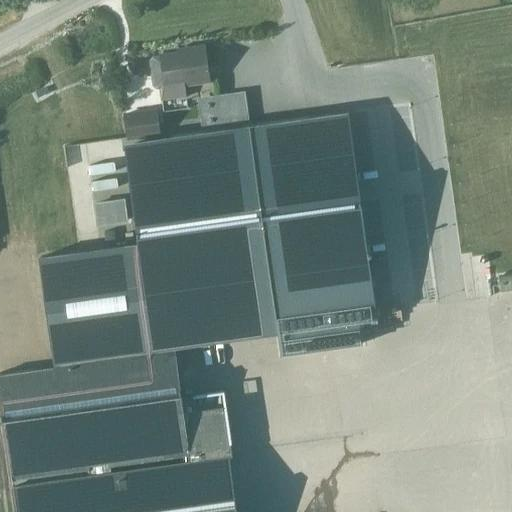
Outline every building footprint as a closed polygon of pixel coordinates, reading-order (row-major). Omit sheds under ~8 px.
[(209,81),(204,47),(204,45),(176,48),(176,51),(160,53),(160,55),(152,56),(149,60),(152,85),(157,89),(165,88),(209,81)] [(128,139),(159,134),(156,111),(124,115),(128,139)] [(138,244),(39,258),(54,367),(173,349),(173,346),(174,346),(276,332),(279,355),(359,344),(356,321),(379,317),(350,114),(304,120),(125,145),(124,145),(138,244)] [(124,200),(93,205),(96,227),(127,223),(124,200)] [(482,295),(469,296),(470,314),(483,313),(482,295)] [(54,367),(0,374),(0,410),(9,475),(83,464),(89,476),(11,486),(14,511),(236,511),(229,457),(232,456),(223,392),(180,398),(173,349),(54,367)] [(251,363),(252,371),(268,369),(267,360),(254,361),(253,354),(230,356),(231,365),(251,363)] [(254,409),(286,404),(284,393),(252,399),(254,409)] [(484,411),(484,399),(459,400),(460,412),(484,411)] [(479,438),(476,426),(445,433),(448,445),(479,438)] [(327,480),(331,506),(343,505),(340,479),(327,480)]
